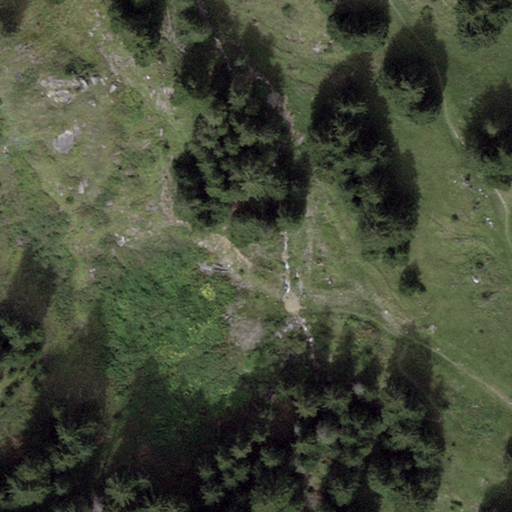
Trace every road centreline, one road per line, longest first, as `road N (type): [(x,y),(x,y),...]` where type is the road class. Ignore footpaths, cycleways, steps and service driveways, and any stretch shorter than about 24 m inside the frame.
road 1 (track): [(408,341),(367,309),(279,307)]
road 2 (track): [(408,341),(511,404)]
